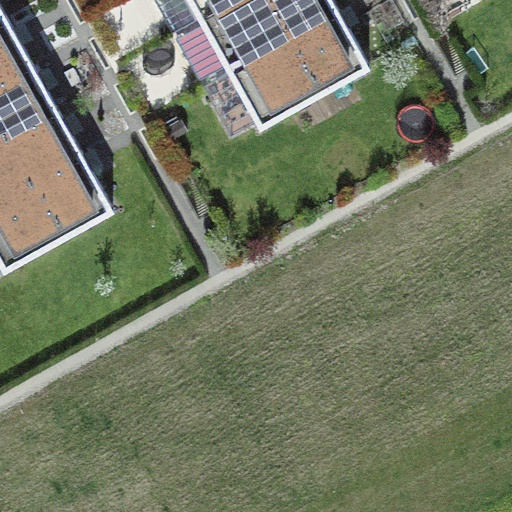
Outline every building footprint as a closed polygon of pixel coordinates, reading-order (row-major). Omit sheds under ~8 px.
[(190,0),(200,16),(229,0),(190,0)] [(333,0),(229,0),(200,16),(229,70),(339,9),(333,0)] [(339,9),(229,70),(260,125),(369,64),(339,9)] [(0,79),(32,62),(7,16),(0,20),(0,79)] [(0,138),(57,107),(32,62),(0,79),(0,138)] [(0,197),(82,152),(57,107),(0,138),(0,197)] [(113,207),(82,152),(0,197),(0,260),(4,268),(113,207)]
